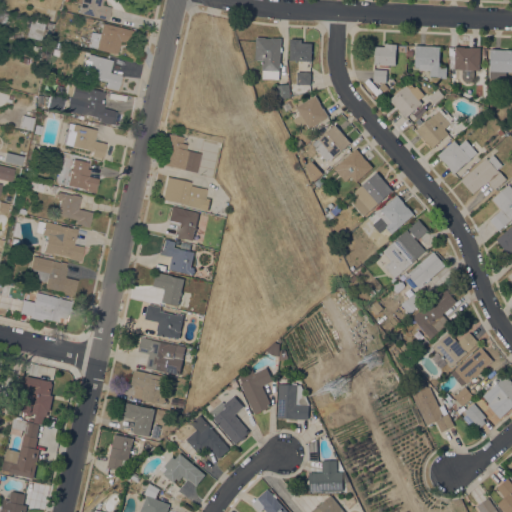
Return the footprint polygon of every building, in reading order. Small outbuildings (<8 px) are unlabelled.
[(77,12),(79,3),(74,2),(74,0),(102,0),(101,4),(110,7),(107,19),(77,12)] [(47,41),(24,36),(28,17),(52,23),(47,41)] [(132,30),(128,42),(119,40),(116,53),(113,52),(113,53),(93,48),(93,47),(87,45),(90,31),(99,33),(102,22),(132,30)] [(281,37),(281,47),(282,47),(282,51),(280,51),(280,62),(281,63),(281,66),(280,66),(279,69),(286,70),(286,79),(262,78),(263,70),(262,70),(262,59),(255,59),(255,54),(254,54),(254,51),(255,51),(256,44),(255,44),(255,42),(256,42),(256,36),(281,37)] [(289,59),(290,38),(302,39),(301,42),(312,43),(311,60),(289,59)] [(375,64),(374,64),(375,46),(385,46),(385,42),(387,43),(387,44),(397,44),(396,49),(395,65),(387,64),(386,82),(373,81),(374,68),(375,69),(375,64)] [(440,46),(439,62),(440,62),(440,66),(447,66),(446,77),(437,77),(438,76),(429,75),(430,70),(419,69),(419,67),(415,66),(416,45),(440,46)] [(462,69),(454,69),(455,46),(480,47),(479,70),(474,69),(474,76),(473,77),(472,79),(470,80),(469,81),(467,81),(465,81),(464,80),(463,79),(462,78),(461,77),(462,69)] [(511,49),(511,71),(506,71),(505,78),(489,78),(490,48),(491,48),(511,49)] [(109,72),(120,74),(117,89),(105,87),(107,81),(86,76),(87,74),(81,73),(85,58),(87,59),(88,53),(93,54),(93,55),(112,59),(109,72)] [(297,71),(311,72),(310,84),(296,83),(297,71)] [(384,82),(388,87),(383,92),(379,87),(384,82)] [(90,87),(89,88),(104,92),(102,99),(101,99),(101,102),(104,103),(103,107),(113,110),(109,124),(98,121),(99,118),(79,113),(79,112),(67,109),(70,96),(64,94),(67,83),(73,84),(73,83),(90,87)] [(289,83),(290,96),(276,98),(275,85),(289,83)] [(406,117),(389,99),(406,84),(407,85),(410,83),(414,87),(416,85),(424,94),(419,99),(422,103),(406,117)] [(434,103),(428,96),(438,88),(443,95),(434,103)] [(62,97),(59,110),(45,107),(48,94),(62,97)] [(296,107),(315,94),(320,102),(319,103),(323,108),(323,107),(329,116),(309,128),(306,122),(298,127),(293,118),(300,114),(296,107)] [(444,128),(449,133),(432,148),(416,129),(438,110),(449,123),(444,128)] [(22,115),(33,117),(30,129),(19,127),(22,115)] [(63,143),(68,122),(95,129),(93,140),(105,143),(101,158),(90,155),(91,151),(63,143)] [(334,157),(334,156),(331,159),(329,157),(326,160),(312,144),(334,124),(351,142),(334,157)] [(160,164),(167,133),(182,137),(181,143),(186,144),(185,150),(200,153),(196,172),(160,164)] [(297,147),(294,142),(300,138),(303,143),(297,147)] [(454,140),(459,145),(465,139),(477,152),(470,158),(454,173),(447,166),(448,165),(444,160),(443,161),(437,154),(454,140)] [(356,148),(373,167),(356,182),(351,176),(345,181),(334,167),(356,148)] [(301,149),(303,153),(297,157),(295,152),(301,149)] [(24,156),(22,165),(2,161),(5,151),(24,156)] [(486,157),(487,159),(493,154),(502,164),(497,168),(506,178),(494,188),(488,181),(483,185),(482,184),(472,193),(460,179),(486,157)] [(70,171),(68,170),(69,168),(70,168),(73,158),(88,162),(86,168),(89,169),(88,176),(97,178),(94,192),(83,190),(83,189),(66,185),(66,184),(70,171)] [(305,166),(311,160),(322,173),(312,182),(305,166)] [(0,164),(13,168),(10,181),(0,178),(0,164)] [(376,171),(393,190),(370,210),(354,191),(376,171)] [(161,199),(166,176),(190,182),(192,185),(206,189),(204,197),(210,198),(208,209),(161,199)] [(319,177),(323,182),(318,186),(314,182),(319,177)] [(511,218),(499,230),(489,219),(501,209),(492,198),(508,183),(511,188),(511,218)] [(57,187),(55,193),(45,191),(46,184),(57,187)] [(59,199),(54,197),(56,193),(57,193),(57,191),(70,194),(71,193),(79,196),(79,197),(80,198),(77,209),(91,212),(87,227),(82,226),(82,225),(74,223),(75,219),(56,214),(59,199)] [(377,212),(397,194),(413,213),(391,233),(385,226),(388,224),(377,212)] [(198,212),(195,227),(197,227),(196,229),(194,229),(192,240),(184,238),(184,239),(177,237),(178,233),(176,232),(178,222),(167,219),(170,206),(198,212)] [(395,277),(396,279),(393,282),(390,279),(394,276),(384,265),(390,260),(382,251),(406,229),(409,233),(411,231),(408,228),(418,219),(428,230),(417,239),(415,236),(413,237),(425,250),(395,277)] [(79,261),(67,258),(68,257),(50,253),(50,254),(42,252),(42,250),(40,249),(41,244),(40,244),(42,234),(40,234),(41,233),(34,231),(37,220),(43,222),(43,220),(76,228),(72,244),(82,246),(79,261)] [(511,224),(511,249),(508,253),(496,239),(511,224)] [(190,267),(194,267),(193,270),(195,270),(194,272),(193,272),(193,274),(169,268),(171,256),(160,254),(163,238),(175,241),(173,247),(194,251),(190,267)] [(419,287),(407,274),(432,250),(445,264),(419,287)] [(59,262),(59,261),(65,262),(64,265),(66,266),(64,277),(76,280),(72,295),(61,292),(61,291),(43,287),(45,281),(33,279),(35,270),(29,269),(32,255),(59,262)] [(181,292),(182,292),(181,295),(180,295),(178,305),(161,301),(164,289),(163,288),(153,285),(156,271),(171,274),(171,275),(184,278),(181,292)] [(412,316),(419,310),(418,309),(445,286),(457,300),(444,312),(446,313),(444,315),(449,321),(430,338),(412,316)] [(416,290),(424,300),(413,309),(405,300),(416,290)] [(70,301),(66,315),(65,315),(65,318),(57,316),(56,322),(41,318),(40,320),(29,317),(29,315),(18,312),(21,299),(32,302),(35,292),(70,301)] [(370,307),(377,301),(383,309),(376,314),(370,307)] [(178,338),(165,335),(165,336),(156,335),(157,330),(156,330),(158,321),(144,318),(148,303),(161,306),(160,310),(177,314),(178,312),(184,313),(178,338)] [(448,331),(460,345),(461,344),(458,341),(469,331),(478,342),(467,351),(465,349),(464,349),(466,352),(450,367),(445,362),(440,367),(430,356),(436,351),(431,346),(448,331)] [(146,367),(149,353),(139,351),(141,337),(185,346),(179,374),(146,367)] [(278,343),(277,356),(270,354),(264,349),(273,341),(278,343)] [(480,346),(492,360),(479,372),(479,373),(467,384),(454,369),(454,368),(480,346)] [(240,383),(242,382),(239,376),(252,369),(254,372),(266,367),(272,380),(261,385),(271,405),(254,413),(240,383)] [(132,396),(134,385),(131,384),(134,369),(165,376),(163,385),(164,385),(162,396),(165,397),(164,399),(166,399),(165,402),(164,401),(163,403),(132,396)] [(511,404),(498,417),(487,404),(489,402),(482,395),(500,379),(497,376),(501,372),(504,375),(505,375),(511,382),(511,404)] [(52,381),(51,383),(52,383),(50,394),(53,395),(49,410),(47,410),(46,416),(44,416),(43,423),(33,421),(35,413),(31,412),(30,416),(27,415),(27,411),(18,409),(22,391),(31,393),(32,387),(23,385),(25,375),(35,377),(52,381)] [(412,394),(420,390),(417,384),(423,381),(426,387),(429,386),(439,406),(443,404),(447,413),(448,412),(454,425),(441,431),(436,420),(427,424),(412,394)] [(307,419),(277,417),(278,383),(291,384),(291,382),(296,382),(296,384),(300,384),(308,404),(307,419)] [(462,405),(453,396),(465,386),(473,395),(462,405)] [(212,418),(214,417),(210,412),(223,400),(225,402),(234,395),(243,406),(234,414),(249,431),(243,436),(245,437),(241,440),(241,439),(237,443),(236,442),(235,443),(212,418)] [(149,436),(132,433),(135,419),(133,419),(134,418),(123,416),(126,402),(155,408),(149,436)] [(488,419),(479,428),(464,411),(473,402),(488,419)] [(230,448),(219,457),(211,449),(208,452),(206,450),(200,455),(186,438),(196,429),(190,422),(199,414),(200,414),(230,448)] [(324,432),(313,437),(305,420),(307,419),(316,415),(324,432)] [(37,437),(35,448),(39,449),(32,478),(28,477),(29,476),(12,473),(12,474),(1,472),(4,459),(17,462),(18,458),(17,458),(18,455),(19,455),(24,433),(11,430),(14,417),(33,421),(33,422),(39,423),(36,437),(37,437)] [(121,469),(107,466),(114,433),(133,437),(127,464),(122,463),(121,469)] [(318,460),(312,460),(307,459),(307,454),(307,452),(306,444),(317,438),(317,439),(318,460)] [(196,484),(188,477),(187,479),(182,475),(179,480),(176,477),(173,481),(162,473),(166,468),(164,466),(176,450),(205,474),(196,484)] [(322,472),(321,460),(336,459),(336,471),(342,471),(343,490),(309,491),(309,488),(308,488),(308,484),(309,484),(309,483),(307,483),(307,479),(309,479),(308,472),(322,472)] [(511,511),(504,511),(497,503),(504,496),(496,487),(507,478),(511,483),(511,511)] [(345,482),(348,481),(353,492),(346,492),(345,482)] [(145,492),(149,482),(159,488),(155,497),(145,492)] [(264,511),(266,511),(263,507),(259,511),(252,503),(257,498),(257,497),(267,488),(272,494),(274,493),(276,496),(275,498),(288,511),(264,511)] [(25,511),(0,511),(0,510),(3,499),(9,500),(11,490),(25,493),(23,504),(27,505),(25,511)] [(309,511),(331,494),(345,511),(309,511)] [(138,511),(146,495),(169,504),(166,511),(138,511)] [(345,504),(343,498),(350,496),(352,502),(345,504)] [(498,511),(480,511),(476,505),(488,497),(498,511)]
